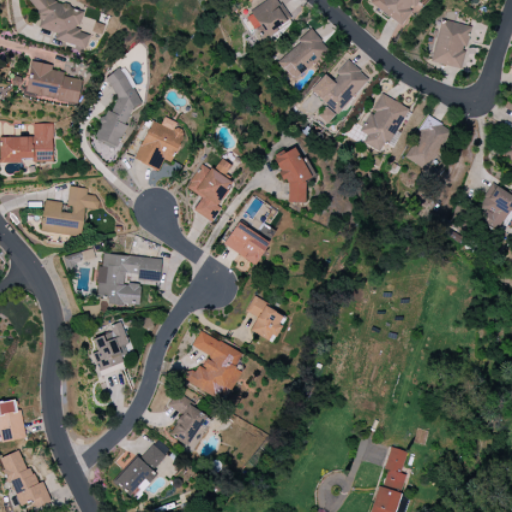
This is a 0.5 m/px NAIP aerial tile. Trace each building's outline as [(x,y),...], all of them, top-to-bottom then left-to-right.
[(85,49),(89,36),(81,34),(77,29),(83,13),(71,9),(68,5),(50,0),(27,0),(40,16),(36,28),(56,34),(55,40),(85,49)] [(267,0),(246,17),(262,39),(290,18),(276,0),(267,0)] [(419,0),(371,0),(369,3),(400,26),(419,0)] [(78,32),(89,35),(89,36),(99,39),(104,24),(82,18),(78,32)] [(430,62),(460,70),(465,52),(464,52),(470,27),(441,20),(430,62)] [(328,55),(312,29),(297,39),(301,45),(277,60),(289,80),(328,55)] [(24,95),(77,105),(82,81),(63,77),(64,73),(51,70),(52,65),(30,61),(24,95)] [(324,75),(309,91),(336,115),(368,80),(348,61),(330,80),(324,75)] [(141,104),(121,71),(118,70),(104,78),(116,98),(111,110),(104,114),(94,138),(117,147),(126,126),(125,124),(131,110),(141,104)] [(371,110),(359,132),(368,136),(364,143),(383,153),(407,109),(380,94),(371,110)] [(151,121),(133,160),(157,171),(162,159),(170,163),(180,141),(169,136),(175,123),(163,117),(160,125),(151,121)] [(404,157),(426,171),(451,132),(429,118),(404,157)] [(52,124),(33,124),(33,137),(0,137),(0,163),(19,163),(19,161),(52,161),(52,124)] [(511,130),(501,157),(511,161),(511,130)] [(304,203),(305,180),(309,178),(295,148),(279,155),(274,155),(274,161),(283,181),(287,181),(287,203),(304,203)] [(192,211),(211,223),(220,209),(216,206),(231,183),(223,178),(231,166),(220,159),(213,171),(201,163),(185,188),(201,198),(192,211)] [(511,205),(511,195),(493,186),(479,216),(502,227),(511,205)] [(40,232),(71,235),(72,230),(82,231),(84,208),(98,210),(99,197),(85,195),(86,189),(69,187),(67,213),(60,213),(61,203),(43,201),(40,232)] [(222,246),(254,265),(268,244),(236,223),(222,246)] [(94,260),(93,251),(63,255),(65,272),(76,271),(75,263),(94,260)] [(160,259),(102,254),(101,267),(97,267),(95,297),(107,298),(106,304),(138,306),(140,285),(123,284),(123,277),(159,280),(160,259)] [(249,331),(270,342),(285,316),(252,298),(245,311),(256,318),(249,331)] [(98,372),(126,361),(121,347),(128,344),(119,322),(108,326),(110,332),(91,339),(96,352),(91,354),(98,372)] [(191,347),(206,355),(195,375),(187,370),(181,380),(223,402),(239,372),(233,369),(241,354),(199,331),(191,347)] [(208,415),(175,396),(169,407),(180,413),(168,435),(182,443),(179,448),(187,452),(208,415)] [(0,402),(0,439),(1,443),(24,438),(16,400),(0,402)] [(116,481),(132,496),(152,475),(150,473),(164,457),(150,444),(116,481)] [(372,511),(394,511),(405,475),(400,474),(406,452),(389,448),(383,470),(384,471),(372,511)] [(0,457),(17,507),(32,502),(34,509),(49,504),(42,482),(36,484),(31,468),(25,470),(18,451),(0,457)]
